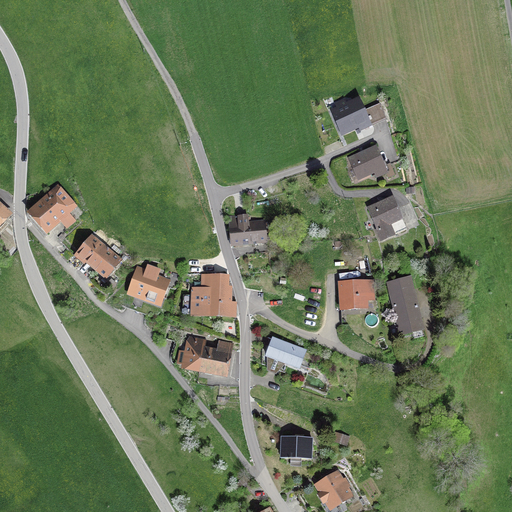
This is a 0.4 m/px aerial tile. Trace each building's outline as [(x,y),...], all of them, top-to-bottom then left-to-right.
[(359,131),(368,127),(358,102),(333,113),(341,133),(357,127),(359,131)] [(376,177),(385,173),(374,149),(349,160),(358,180),(374,173),(376,177)] [(60,221),(66,228),(75,221),(68,214),(74,208),(56,188),(49,194),(51,196),(29,216),(46,235),(47,234),(45,231),(55,221),(57,224),(60,221)] [(406,230),(392,199),(368,210),(381,241),(406,230)] [(237,217),(237,216),(228,217),(230,248),(235,247),(235,245),(266,241),(264,223),(249,225),(248,218),(246,218),(246,216),(237,217)] [(91,238),(74,258),(82,265),(84,262),(105,279),(120,262),(91,238)] [(126,296),(161,309),(171,283),(136,270),(126,296)] [(227,277),(210,276),(202,276),(202,290),(192,290),(191,316),(235,317),(235,304),(228,304),(228,288),(227,288),(227,277)] [(409,324),(420,321),(409,279),(387,285),(400,335),(411,333),(409,324)] [(364,306),(363,285),(341,287),(342,308),(364,306)] [(171,326),(166,340),(173,342),(178,328),(171,326)] [(183,368),(199,371),(203,351),(205,342),(189,339),(186,354),(179,352),(177,364),(183,366),(183,368)] [(267,372),(274,375),(275,375),(280,362),(298,369),(299,366),(309,370),(314,356),(272,340),(266,357),(267,357),(267,372)] [(199,371),(226,376),(232,345),(218,343),(216,354),(203,351),(199,371)] [(348,438),(334,434),(332,441),(345,445),(348,438)] [(309,459),(310,439),(282,438),(282,448),(287,449),(286,458),(309,459)] [(321,494),(318,495),(323,503),(326,501),(331,509),(350,497),(345,489),(348,488),(343,480),(340,482),(336,482),(333,476),(316,486),(321,494)] [(248,492),(254,487),(244,477),(238,482),(248,492)]
